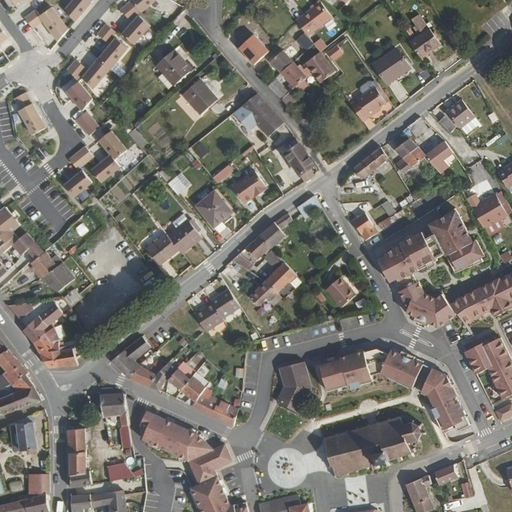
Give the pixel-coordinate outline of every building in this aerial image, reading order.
[(73,0),(66,9),(75,21),(92,1),(90,0),(73,0)] [(131,0),(121,9),(129,20),(140,11),(141,12),(155,0),(131,0)] [(320,2),(296,20),(305,32),(295,39),(304,51),(314,44),(307,35),(331,17),(320,2)] [(36,9),(25,17),(33,28),(43,21),(59,41),(68,29),(52,7),(40,16),(36,9)] [(150,25),(139,15),(122,34),(133,44),(150,25)] [(410,42),(421,57),(441,44),(430,29),(420,15),(413,19),(422,34),(410,42)] [(116,32),(106,24),(97,34),(107,43),(116,32)] [(0,42),(8,37),(4,31),(0,33),(0,52),(2,51),(0,47),(0,42)] [(253,34),(238,48),(253,65),(268,51),(253,34)] [(128,48),(116,38),(99,59),(110,69),(128,48)] [(344,53),(338,44),(328,53),(333,61),(344,53)] [(375,64),(387,83),(409,67),(397,49),(375,64)] [(157,64),(164,72),(174,83),(175,85),(190,72),(179,59),(180,57),(174,50),(157,64)] [(319,52),(298,67),(294,62),(283,50),(271,61),(282,73),(269,85),(282,99),(289,108),(296,101),(289,93),(296,87),(300,91),(308,85),(304,80),(307,77),(313,72),(317,78),(322,81),(335,71),(319,52)] [(86,68),(76,59),(67,70),(77,79),(86,68)] [(110,69),(99,59),(83,77),(95,87),(110,69)] [(257,73),(261,77),(267,72),(263,68),(257,73)] [(174,83),(164,72),(159,77),(168,88),(174,83)] [(349,102),(362,119),(376,110),(375,109),(389,99),(374,77),(371,80),(368,79),(360,84),(359,89),(363,94),(349,102)] [(95,101),(79,81),(67,91),(83,111),(95,101)] [(209,94),(198,81),(184,94),(201,114),(218,99),(211,92),(209,94)] [(46,128),(27,92),(15,98),(21,110),(20,110),(33,135),(46,128)] [(266,138),(284,124),(258,93),(242,106),(256,124),(266,138)] [(460,127),(476,115),(464,98),(448,110),(460,127)] [(248,129),(256,124),(242,106),(234,112),(248,129)] [(100,127),(87,111),(76,119),(89,135),(100,127)] [(439,121),(450,132),(455,127),(445,115),(439,121)] [(482,123),(476,115),(460,127),(465,133),(478,124),(479,125),(482,123)] [(400,132),(409,139),(412,140),(430,127),(420,117),(400,132)] [(127,150),(111,130),(99,140),(111,154),(115,159),(127,150)] [(130,135),(142,149),(148,144),(136,130),(130,135)] [(300,174),(314,165),(306,152),(295,138),(290,142),(293,148),(286,153),(300,174)] [(403,172),(426,155),(426,154),(421,149),(416,144),(412,140),(409,139),(395,148),(407,161),(399,167),(403,172)] [(441,161),(453,153),(444,142),(426,154),(426,155),(441,174),(447,169),(441,161)] [(201,144),(192,152),(199,161),(209,152),(201,144)] [(94,156),(85,146),(69,158),(78,169),(94,156)] [(361,178),(388,158),(381,147),(353,168),(361,178)] [(92,170),(101,182),(120,166),(115,159),(111,154),(92,170)] [(150,155),(102,198),(113,210),(161,166),(150,155)] [(507,187),(511,183),(511,162),(503,168),(504,169),(498,173),(507,187)] [(213,178),(216,183),(232,170),(229,165),(213,178)] [(237,187),(256,173),(250,165),(231,179),(237,187)] [(90,183),(81,171),(65,185),(74,196),(90,183)] [(269,190),(256,173),(237,187),(234,189),(246,204),(252,200),(251,198),(255,196),(258,193),(260,196),(269,190)] [(169,184),(178,195),(186,187),(177,177),(169,184)] [(415,200),(426,193),(424,190),(422,192),(420,190),(412,195),(415,200)] [(231,209),(216,191),(197,206),(214,227),(224,219),(222,217),(231,209)] [(306,218),(322,207),(320,205),(314,195),(297,206),(302,212),(306,218)] [(494,195),(472,208),(483,228),(487,235),(507,223),(503,216),(506,214),(494,195)] [(389,216),(396,212),(387,199),(380,204),(389,216)] [(0,256),(4,253),(13,244),(22,237),(15,230),(23,223),(7,206),(0,212),(0,256)] [(302,212),(297,206),(274,222),(279,228),(302,212)] [(449,303),(443,294),(436,298),(427,298),(416,280),(440,265),(439,263),(448,258),(458,276),(484,260),(482,257),(485,255),(476,239),(473,241),(470,238),(455,207),(445,214),(445,215),(430,223),(435,231),(426,236),(422,230),(398,243),(399,245),(379,255),(380,257),(378,258),(382,266),(387,275),(390,280),(393,279),(407,307),(405,311),(410,314),(415,316),(413,320),(427,326),(428,322),(429,323),(437,326),(448,320),(454,316),(457,314),(449,303)] [(373,225),(365,212),(353,220),(365,240),(379,232),(374,225),(373,225)] [(378,224),(382,231),(393,225),(389,218),(378,224)] [(179,249),(182,253),(202,237),(189,220),(169,236),(179,249)] [(279,228),(274,222),(260,235),(270,247),(271,248),(285,235),(279,228)] [(45,251),(26,232),(22,237),(13,244),(22,254),(27,249),(29,251),(27,253),(33,259),(35,257),(36,258),(45,251)] [(179,249),(169,236),(167,234),(149,249),(161,264),(179,249)] [(257,260),(270,247),(260,235),(245,248),(247,250),(257,260)] [(278,269),(285,262),(272,249),(266,257),(278,269)] [(57,265),(45,250),(45,251),(36,258),(32,261),(32,262),(45,277),(57,265)] [(504,263),(511,258),(508,251),(500,256),(502,260),(498,263),(500,266),(504,263)] [(0,276),(14,264),(4,253),(0,256),(0,276)] [(232,260),(249,270),(253,265),(239,254),(232,260)] [(290,282),(291,281),(297,275),(288,265),(285,262),(278,269),(266,280),(278,293),(281,289),(289,281),(290,282)] [(62,263),(57,265),(45,277),(57,291),(74,277),(62,263)] [(457,298),(449,303),(457,314),(464,324),(470,319),(480,315),(482,319),(488,315),(486,311),(490,309),(492,313),(493,316),(511,306),(509,300),(511,298),(511,272),(499,279),(499,278),(457,298)] [(296,286),(302,281),(297,275),(291,281),(296,286)] [(357,294),(341,276),(326,289),(342,307),(357,294)] [(271,302),(278,293),(266,280),(250,296),(259,305),(267,297),(271,302)] [(222,316),(239,304),(226,286),(209,298),(211,300),(222,316)] [(66,299),(71,307),(72,306),(83,297),(81,294),(77,290),(66,299)] [(318,292),(315,295),(320,300),(323,298),(318,292)] [(205,329),(223,318),(222,316),(211,300),(194,312),(205,329)] [(25,330),(35,342),(50,367),(80,365),(73,345),(59,347),(60,339),(54,328),(46,333),(45,330),(62,316),(64,315),(64,314),(55,303),(25,330)] [(16,304),(5,306),(19,323),(26,316),(16,304)] [(72,308),(64,314),(64,315),(66,318),(74,310),(72,306),(71,307),(72,308)] [(83,353),(92,347),(85,332),(77,335),(80,343),(83,353)] [(108,357),(129,377),(141,366),(131,356),(148,342),(139,332),(108,357)] [(0,415),(42,400),(41,397),(35,386),(27,374),(29,371),(8,348),(0,337),(0,362),(7,371),(0,376),(0,389),(2,389),(5,396),(0,397),(0,415)] [(485,340),(464,351),(474,373),(486,368),(501,398),(511,392),(511,365),(498,338),(487,343),(485,340)] [(391,349),(389,353),(377,349),(365,352),(364,351),(363,351),(356,353),(335,359),(327,361),(320,364),(323,376),(328,391),(348,385),(349,387),(373,380),(371,373),(378,371),(388,376),(388,377),(394,380),(412,388),(423,364),(414,360),(415,356),(401,350),(400,353),(391,349)] [(149,386),(159,390),(168,377),(169,378),(169,379),(179,368),(171,361),(158,376),(149,386)] [(291,427),(301,407),(304,399),(310,386),(306,371),(303,362),(280,369),(285,386),(263,431),(283,442),(291,427)] [(169,380),(182,389),(196,371),(187,363),(184,366),(183,364),(179,368),(169,379),(169,378),(169,380)] [(129,377),(149,386),(158,376),(142,367),(141,366),(129,377)] [(435,415),(442,430),(455,424),(458,430),(470,424),(467,419),(455,396),(456,395),(452,385),(449,378),(447,375),(432,368),(421,393),(434,399),(437,404),(431,407),(435,415)] [(186,402),(192,405),(200,397),(202,394),(206,387),(209,382),(196,371),(182,389),(181,390),(191,397),(186,402)] [(206,387),(202,394),(209,398),(213,392),(206,387)] [(130,424),(129,417),(126,394),(124,393),(101,394),(105,417),(111,416),(112,418),(112,422),(117,421),(117,418),(117,415),(121,414),(122,417),(124,425),(121,430),(124,447),(125,447),(132,446),(128,424),(130,424)] [(233,426),(234,425),(239,409),(222,401),(219,406),(200,397),(192,405),(233,426)] [(500,417),(511,410),(511,404),(510,400),(495,408),(500,417)] [(148,411),(141,424),(148,428),(143,439),(189,460),(200,485),(192,488),(202,511),(249,511),(247,502),(231,505),(215,469),(233,461),(226,445),(215,449),(197,433),(166,419),(148,411)] [(38,448),(34,422),(34,414),(18,420),(18,424),(19,425),(11,426),(14,451),(28,449),(28,454),(31,453),(36,453),(36,448),(38,448)] [(426,434),(426,432),(421,432),(421,430),(421,427),(423,424),(421,422),(419,425),(414,422),(415,419),(412,419),(412,422),(403,425),(402,419),(404,418),(403,416),(401,417),(400,415),(399,415),(399,417),(390,420),(390,418),(387,419),(388,421),(379,424),(378,421),(376,421),(376,424),(369,427),(368,424),(366,424),(367,427),(358,430),(357,427),(355,428),(356,430),(348,432),(347,430),(345,430),(346,433),(338,435),(337,433),(335,434),(336,436),(326,438),(323,437),(323,439),(325,440),(327,447),(325,448),(326,452),(327,451),(329,457),(330,463),(329,464),(330,467),(334,466),(335,473),(334,474),(334,476),(336,475),(336,477),(338,477),(338,475),(346,472),(347,474),(349,473),(348,472),(356,470),(356,472),(358,471),(358,469),(367,467),(367,469),(369,468),(368,466),(372,465),(373,468),(376,468),(380,467),(380,463),(388,462),(388,465),(391,464),(389,460),(398,457),(400,462),(403,461),(402,456),(409,453),(411,459),(415,457),(413,452),(416,451),(415,447),(412,449),(409,442),(418,440),(420,442),(422,441),(419,437),(421,434),(426,434)] [(85,428),(69,429),(70,445),(71,474),(71,487),(93,483),(90,470),(88,470),(87,470),(85,428)] [(143,469),(133,472),(125,462),(108,466),(111,480),(135,475),(135,476),(145,474),(143,469)] [(458,476),(454,463),(435,472),(437,476),(435,477),(436,480),(437,479),(439,484),(445,482),(447,485),(453,481),(452,479),(458,476)] [(42,511),(50,511),(47,493),(50,492),(50,474),(32,476),(32,497),(0,505),(0,506),(1,511),(42,511)] [(407,484),(418,511),(424,511),(434,508),(425,486),(432,483),(429,475),(407,484)] [(8,483),(10,493),(22,490),(19,480),(8,483)] [(472,496),(469,482),(462,484),(465,498),(472,496)] [(127,511),(125,495),(124,490),(91,496),(92,506),(110,503),(110,511),(127,511)] [(92,506),(91,496),(91,494),(72,495),(72,511),(84,511),(84,508),(92,506)] [(262,504),(263,511),(310,511),(309,503),(302,504),(300,495),(262,504)]
